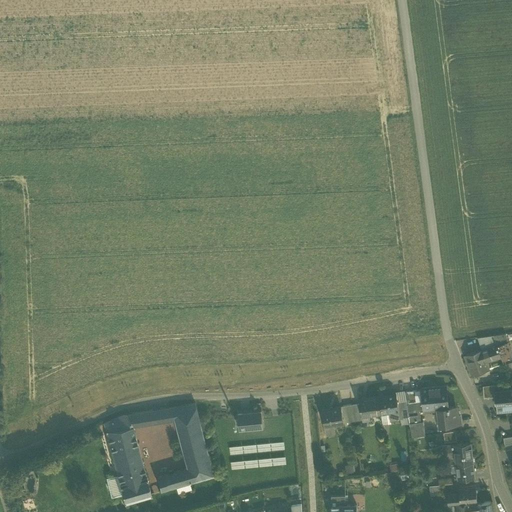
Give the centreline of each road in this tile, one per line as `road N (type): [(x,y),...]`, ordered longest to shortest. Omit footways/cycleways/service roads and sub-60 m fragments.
road 1 (unclassified): [(0,463),(121,407),(456,367)]
road 2 (unclassified): [(456,367),(402,0)]
road 3 (unclassified): [(511,510),(456,367)]
